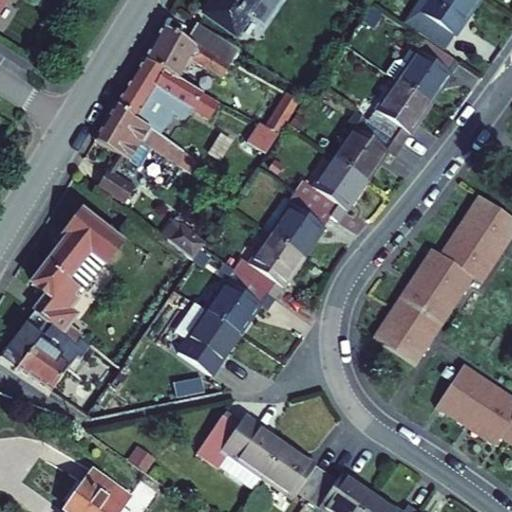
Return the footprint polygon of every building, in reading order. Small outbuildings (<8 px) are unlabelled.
[(0,0),(0,18),(11,0),(0,0)] [(264,0),(217,0),(211,11),(242,32),(264,0)] [(425,0),(411,20),(451,47),(482,0),(425,0)] [(168,24),(148,56),(182,77),(194,58),(225,76),(234,61),(191,38),(168,24)] [(201,24),(191,38),(234,61),(243,46),(201,24)] [(431,99),(460,58),(427,35),(409,61),(402,56),(396,57),(388,69),(398,76),(431,99)] [(214,115),(223,102),(182,77),(148,56),(121,100),(164,131),(177,109),(187,116),(195,103),(214,115)] [(431,99),(398,76),(371,116),(403,139),(431,99)] [(306,100),(293,93),(268,130),(281,137),(306,100)] [(164,131),(121,100),(100,135),(134,158),(149,136),(182,160),(189,150),(164,131)] [(356,122),(336,152),(368,175),(389,146),(395,149),(403,139),(371,116),(358,107),(351,118),(356,122)] [(267,158),(281,137),(268,130),(264,127),(250,148),(267,158)] [(340,215),(368,175),(336,152),(316,180),(309,177),(301,188),(308,193),(334,211),(340,215)] [(114,169),(100,184),(126,204),(138,189),(114,169)] [(439,242),(382,325),(419,351),(476,269),(486,276),(511,238),(511,209),(486,191),(446,248),(439,242)] [(334,211),(308,193),(302,202),(296,198),(275,228),(306,251),(334,211)] [(38,276),(54,288),(40,309),(80,338),(84,332),(86,329),(72,320),(79,310),(73,305),(78,299),(73,295),(104,255),(109,258),(125,239),(85,208),(82,212),(79,210),(70,222),(72,224),(62,238),(65,241),(38,276)] [(186,225),(173,241),(196,260),(208,242),(186,225)] [(246,269),(278,291),(306,251),(275,228),(253,259),(247,255),(240,265),(246,269)] [(209,307),(241,330),(264,298),(270,302),(278,291),(246,269),(240,265),(209,307)] [(209,307),(198,299),(176,330),(188,338),(181,347),(213,370),(241,330),(209,307)] [(40,309),(7,354),(27,367),(59,389),(83,352),(86,354),(94,340),(84,332),(80,338),(40,309)] [(511,380),(480,359),(454,397),(511,436),(511,380)] [(270,465),(293,433),(251,403),(244,413),(229,402),(202,439),(259,480),(270,465)] [(293,433),(270,465),(301,487),(307,480),(318,487),(335,462),(293,433)] [(347,470),(335,462),(318,487),(353,511),(357,511),(379,482),(352,463),(347,470)] [(99,470),(69,510),(70,511),(123,511),(135,496),(99,470)] [(408,502),(379,482),(357,511),(418,511),(425,502),(414,495),(408,502)] [(438,511),(425,502),(418,511),(438,511)]
